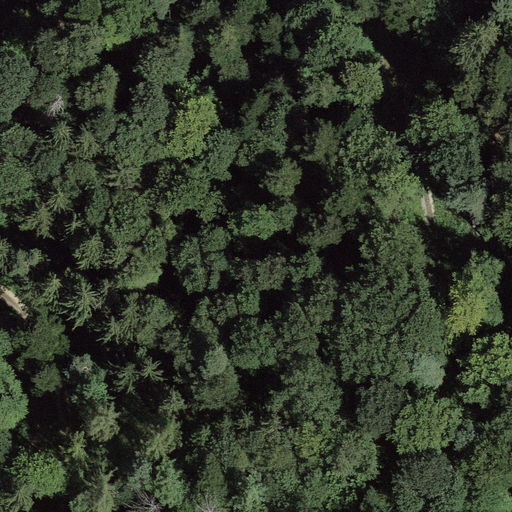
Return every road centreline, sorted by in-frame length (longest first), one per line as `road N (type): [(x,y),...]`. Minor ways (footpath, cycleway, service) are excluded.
road 1 (track): [(511,426),(503,423),(435,241),(377,20),(386,0)]
road 2 (track): [(84,511),(68,403),(43,352),(0,313)]
